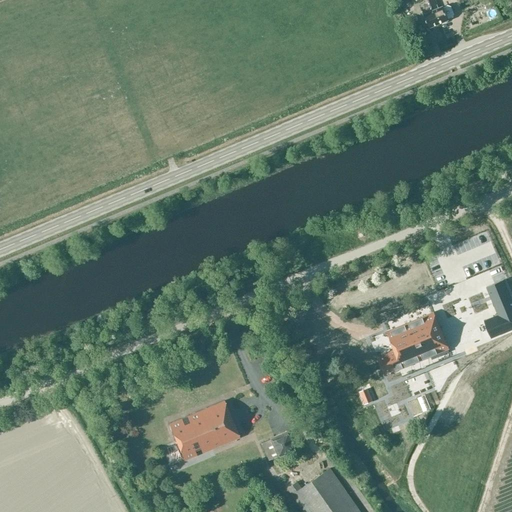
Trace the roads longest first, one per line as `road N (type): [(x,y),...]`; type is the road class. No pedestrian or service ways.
road 1 (primary): [(0,249),(511,35)]
road 2 (unclassified): [(0,401),(511,188)]
road 3 (track): [(427,511),(409,485),(409,462),(446,394),(511,340)]
